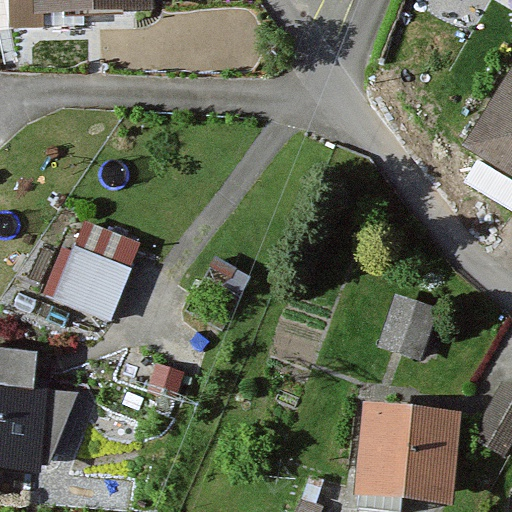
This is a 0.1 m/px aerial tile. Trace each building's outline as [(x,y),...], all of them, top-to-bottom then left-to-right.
[(12,0),(14,31),(152,26),(151,0),(12,0)] [(511,77),(464,161),(511,187),(511,77)] [(49,280),(113,305),(142,230),(78,206),(49,280)] [(427,344),(436,296),(396,288),(387,337),(427,344)] [(0,482),(37,484),(40,392),(0,390),(0,482)] [(477,435),(507,454),(511,446),(511,394),(505,390),(477,435)] [(350,511),(462,511),(465,424),(353,421),(350,511)]
